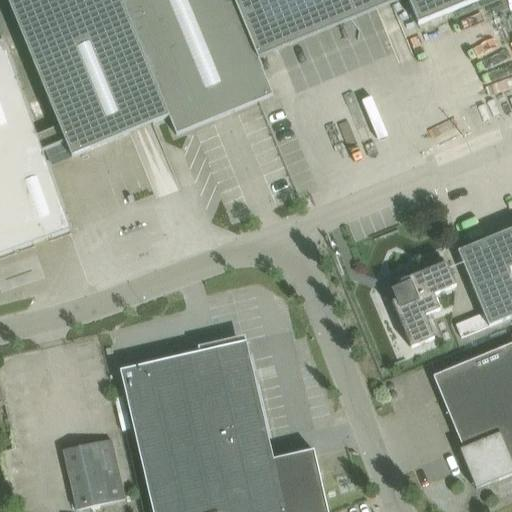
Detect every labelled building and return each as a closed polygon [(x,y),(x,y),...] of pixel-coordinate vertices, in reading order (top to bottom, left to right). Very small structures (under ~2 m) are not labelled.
[(7,0),(34,65),(60,130),(38,139),(42,151),(65,142),(72,158),(169,118),(177,136),(273,96),(258,59),(256,54),(233,0),(7,0)] [(233,0),(256,54),(388,0),(407,0),(418,26),(480,0),(233,0)] [(3,42),(0,42),(0,256),(13,251),(10,241),(29,234),(5,169),(43,156),(42,151),(38,139),(3,42)] [(43,156),(5,169),(29,234),(10,241),(13,251),(70,231),(43,156)] [(489,207),(459,219),(463,231),(468,229),(472,239),(498,229),(489,207)] [(511,229),(458,252),(484,315),(456,326),(461,339),(511,317),(511,229)] [(447,264),(419,275),(401,283),(402,286),(397,289),(394,296),(396,302),(392,303),(411,349),(435,339),(425,317),(440,311),(434,296),(456,287),(447,264)] [(460,451),(476,490),(511,475),(511,344),(433,377),(463,449),(460,451)] [(199,353),(120,372),(152,511),(327,511),(315,453),(274,461),(255,382),(255,383),(248,384),(239,345),(200,354),(199,353)] [(125,500),(112,441),(64,452),(77,511),(125,500)]
